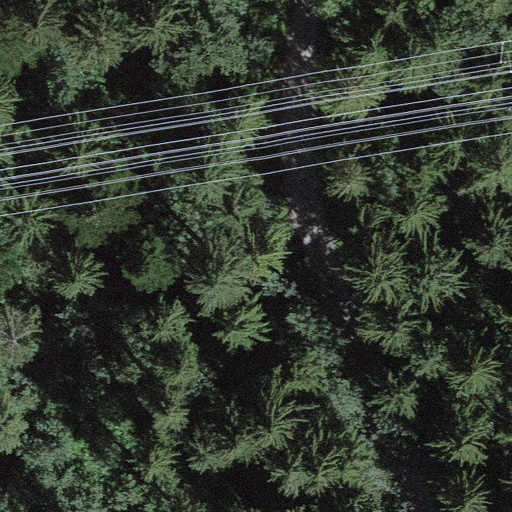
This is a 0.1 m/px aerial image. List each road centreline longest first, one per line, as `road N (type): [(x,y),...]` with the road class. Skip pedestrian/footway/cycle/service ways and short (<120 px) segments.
road 1 (track): [(295,98),(314,228),(423,511)]
road 2 (track): [(0,14),(233,71),(295,98)]
